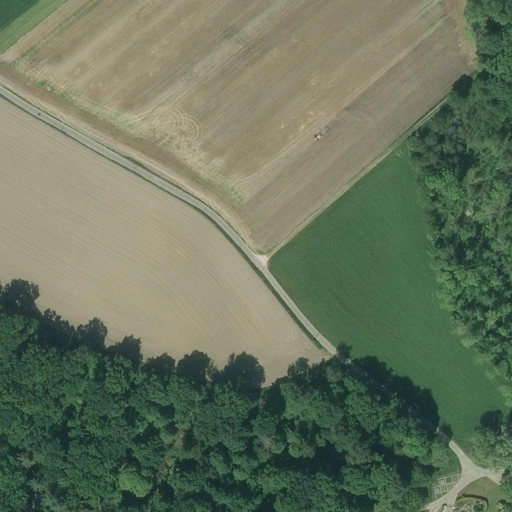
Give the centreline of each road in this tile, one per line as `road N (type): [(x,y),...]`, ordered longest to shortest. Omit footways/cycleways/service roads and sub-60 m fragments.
road 1 (unclassified): [(0,90),(216,219),(325,345),(445,439),(474,474)]
road 2 (track): [(511,44),(257,264)]
